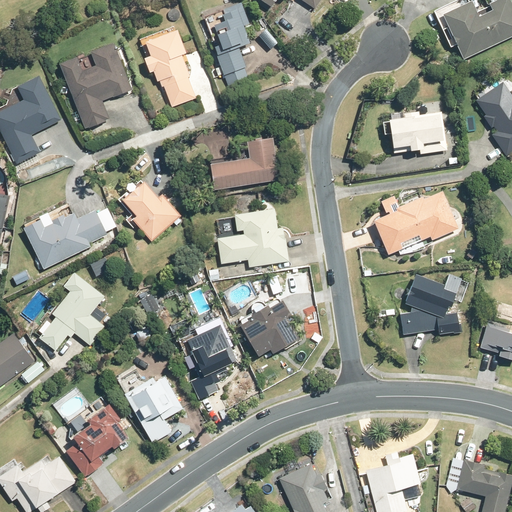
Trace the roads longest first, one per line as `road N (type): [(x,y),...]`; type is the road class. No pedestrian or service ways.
road 1 (residential): [(386,47),(348,77),(323,135),(357,398)]
road 2 (residential): [(136,511),(254,432),(357,398)]
road 3 (residential): [(357,398),(439,395),(511,410)]
